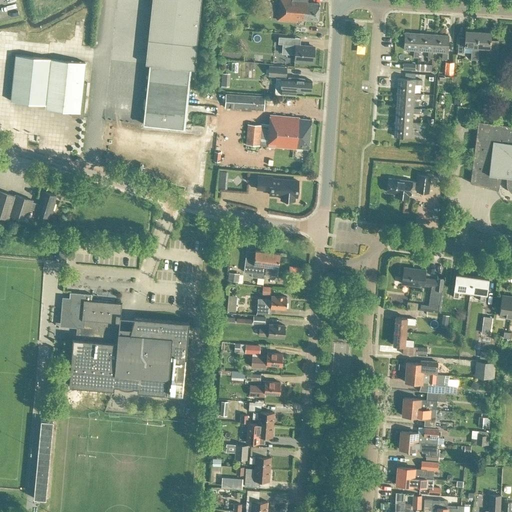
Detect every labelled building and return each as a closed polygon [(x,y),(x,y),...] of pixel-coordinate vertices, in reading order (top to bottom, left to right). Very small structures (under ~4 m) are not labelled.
[(151,0),(145,64),(150,64),(143,124),(183,129),(189,68),(193,69),(200,0),(151,0)] [(298,22),(298,19),(317,21),(319,3),(307,2),(307,0),(278,0),(277,20),(298,22)] [(478,31),(465,30),(464,38),(458,38),(457,52),(464,53),(464,52),(471,53),(470,59),(478,59),(478,47),(477,47),(478,31)] [(497,57),(497,41),(490,40),(490,32),(478,31),(477,47),(478,47),(486,48),(486,56),(497,57)] [(418,50),(419,33),(405,32),(403,49),(414,50),(413,57),(418,57),(418,50)] [(433,34),(419,33),(418,50),(428,51),(427,58),(430,58),(431,58),(432,58),(432,51),(433,34)] [(448,35),(433,34),(432,51),(442,52),(442,59),(446,59),(447,52),(448,35)] [(305,60),(313,61),(314,47),(307,46),(307,45),(300,45),(300,38),(278,36),(278,43),(282,44),(282,53),(295,54),(294,61),(305,61),(305,60)] [(45,104),(50,59),(16,55),(11,101),(45,104)] [(50,59),(45,104),(45,108),(68,111),(72,111),(71,116),(83,118),(87,83),(83,82),(85,63),(50,59)] [(444,74),(452,74),(453,62),(445,62),(444,74)] [(286,67),(269,66),(268,76),(286,77),(286,67)] [(230,74),(222,74),(221,85),(229,85),(230,74)] [(304,78),(288,77),(288,79),(276,78),(275,93),(295,95),(295,92),(303,92),(303,91),(310,91),(311,80),(304,80),(304,78)] [(413,94),(414,84),(421,84),(422,80),(414,79),(397,78),(396,93),(413,94)] [(396,93),(395,107),(413,108),(413,98),(420,99),(421,94),(413,94),(396,93)] [(225,107),(263,110),(264,97),(225,94),(225,107)] [(395,107),(394,121),(412,123),(412,122),(412,113),(419,113),(420,108),(413,108),(395,107)] [(207,112),(205,123),(215,125),(217,114),(207,112)] [(270,115),(269,124),(268,126),(267,146),(302,149),(302,148),(308,149),(311,119),(298,118),(298,117),(270,115)] [(412,123),(394,121),(393,136),(411,137),(411,127),(418,127),(419,123),(412,122),(412,123)] [(511,125),(478,121),(470,183),(497,190),(501,176),(506,176),(506,183),(507,187),(509,191),(511,192),(511,125)] [(259,145),(260,125),(248,124),(246,144),(259,145)] [(268,126),(260,125),(259,145),(267,146),(268,126)] [(214,151),(213,161),(220,162),(221,152),(214,151)] [(451,161),(459,162),(460,152),(452,151),(451,161)] [(447,171),(437,171),(437,178),(446,179),(447,171)] [(410,189),(417,189),(416,191),(428,192),(430,176),(418,175),(417,182),(411,182),(411,181),(388,178),(387,191),(395,192),(395,196),(408,198),(408,194),(410,194),(410,189)] [(298,181),(271,178),(271,177),(258,176),(257,189),(269,190),(269,194),(281,195),(281,199),(294,200),(294,196),(296,196),(298,181)] [(35,213),(50,218),(55,202),(54,202),(56,195),(42,191),(38,204),(32,202),(32,200),(15,195),(15,196),(0,191),(0,216),(8,219),(9,215),(26,220),(30,208),(36,210),(35,213)] [(264,279),(264,274),(267,251),(255,249),(254,255),(246,254),(244,272),(252,273),(251,276),(257,277),(256,283),(263,284),(264,279)] [(59,250),(58,262),(66,262),(67,251),(59,250)] [(267,251),(264,274),(270,275),(271,269),(268,269),(268,266),(277,267),(279,253),(267,251)] [(289,265),(288,273),(300,275),(301,267),(289,265)] [(443,290),(442,290),(443,278),(435,277),(435,279),(423,277),(424,270),(404,267),(402,284),(422,286),(422,285),(428,286),(427,291),(430,292),(429,304),(418,303),(417,309),(440,312),(441,308),(443,290)] [(228,271),(227,280),(238,282),(239,273),(228,271)] [(470,292),(472,276),(455,274),(453,290),(454,290),(453,297),(458,298),(459,291),(470,292)] [(488,278),(472,276),(470,292),(480,293),(479,300),(484,301),(485,294),(486,294),(488,278)] [(270,295),(271,286),(263,286),(262,294),(270,295)] [(69,302),(67,302),(62,301),(61,316),(68,316),(76,327),(76,334),(73,334),(71,358),(69,373),(132,377),(134,377),(137,377),(138,365),(142,318),(134,317),(131,328),(119,327),(119,322),(121,303),(91,300),(91,294),(70,292),(69,302)] [(500,315),(511,316),(511,295),(503,294),(500,315)] [(271,295),(270,299),(258,298),(257,313),(270,314),(270,308),(285,309),(286,296),(271,295)] [(235,311),(236,303),(227,303),(227,311),(235,311)] [(253,316),(252,323),(265,324),(265,316),(253,316)] [(415,318),(395,317),(394,331),(405,332),(406,324),(414,324),(415,318)] [(69,373),(69,380),(68,385),(113,389),(114,385),(118,385),(118,386),(123,387),(128,388),(133,387),(137,387),(137,391),(182,395),(189,322),(142,318),(138,365),(137,377),(134,377),(132,377),(69,373)] [(268,335),(268,336),(283,337),(284,325),(269,324),(268,329),(259,328),(259,335),(268,335)] [(405,332),(394,331),(393,345),(401,345),(412,346),(413,340),(405,340),(405,332)] [(259,353),(260,345),(234,343),(234,351),(259,353)] [(412,346),(401,345),(400,353),(414,354),(415,347),(412,346)] [(416,355),(426,356),(426,347),(417,346),(416,355)] [(266,357),(251,356),(251,366),(266,367),(266,365),(281,366),(282,353),(266,352),(266,357)] [(423,360),(422,363),(406,362),(405,372),(436,374),(437,362),(423,360)] [(474,376),(491,378),(492,362),(475,360),(474,376)] [(246,373),(246,371),(232,370),(230,370),(229,372),(227,372),(227,374),(231,374),(231,379),(243,379),(243,377),(246,378),(246,373)] [(445,375),(436,374),(405,372),(405,382),(422,383),(422,382),(428,382),(427,391),(437,392),(455,394),(456,388),(444,387),(445,375)] [(264,386),(255,385),(249,385),(248,395),(263,396),(263,393),(279,394),(280,382),(264,381),(264,386)] [(437,392),(427,391),(426,400),(420,399),(403,397),(402,406),(436,409),(437,392)] [(436,409),(402,406),(402,415),(419,416),(419,415),(425,416),(424,425),(434,426),(436,409)] [(252,415),(247,414),(247,422),(257,423),(273,424),(274,412),(258,411),(258,412),(253,411),(252,415)] [(234,421),(247,422),(247,414),(234,414),(234,421)] [(481,425),(489,426),(490,415),(483,415),(481,425)] [(45,499),(52,421),(45,420),(40,419),(33,497),(37,498),(45,499)] [(233,421),(232,429),(246,430),(247,422),(234,421),(233,421)] [(273,424),(257,423),(257,428),(251,427),(251,434),(256,435),(256,436),(272,437),(273,424)] [(400,431),(400,440),(432,443),(437,443),(438,428),(424,427),(423,433),(417,432),(400,431)] [(485,444),(486,435),(477,434),(477,444),(485,444)] [(436,449),(437,443),(432,443),(400,440),(399,449),(416,450),(422,450),(422,452),(426,452),(426,459),(438,460),(439,449),(436,449)] [(248,445),(236,444),(235,458),(237,459),(244,459),(247,459),(248,445)] [(254,467),(270,469),(270,456),(255,455),(255,456),(249,456),(249,463),(254,463),(254,467)] [(243,475),(244,459),(237,459),(236,474),(243,475)] [(397,467),(396,475),(432,479),(433,470),(436,470),(437,462),(421,461),(421,469),(397,467)] [(270,469),(254,467),(254,472),(248,472),(248,479),(253,479),(253,480),(269,481),(270,469)] [(432,486),(432,479),(396,475),(396,484),(413,486),(413,485),(419,485),(428,486),(432,487),(432,486)] [(419,493),(428,494),(428,486),(419,485),(419,493)] [(428,486),(428,494),(439,495),(440,487),(432,486),(432,487),(428,486)] [(404,493),(395,492),(394,511),(403,511),(404,504),(404,493)] [(412,494),(412,507),(421,508),(421,494),(412,494)] [(489,494),(488,510),(485,510),(484,511),(498,511),(500,511),(501,495),(489,494)] [(446,511),(447,505),(447,500),(437,500),(437,502),(431,501),(431,499),(424,499),(422,511),(446,511)] [(250,511),(266,511),(267,501),(251,500),(251,501),(246,500),(246,507),(251,508),(250,511)]
